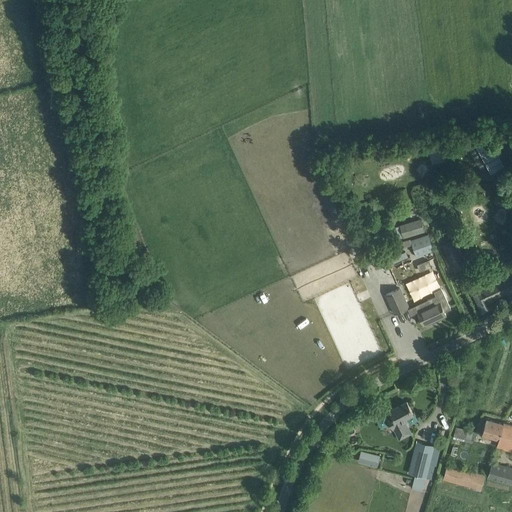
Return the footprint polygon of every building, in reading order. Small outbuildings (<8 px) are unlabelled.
[(431,165),(447,162),(445,149),(429,153),(431,165)] [(431,181),(434,191),(446,187),(443,177),(431,181)] [(352,236),(341,215),(332,219),(343,240),(352,236)] [(400,225),(401,230),(404,239),(425,232),(421,218),(412,221),(403,224),(400,225)] [(428,234),(410,240),(416,257),(434,251),(428,234)] [(442,245),(450,263),(454,273),(463,269),(462,267),(465,266),(466,267),(471,264),(465,251),(462,252),(460,247),(462,247),(458,238),(442,245)] [(372,257),(374,264),(391,258),(389,251),(372,257)] [(421,262),(424,270),(431,267),(428,260),(421,262)] [(471,278),(475,287),(472,289),(482,312),(492,307),(490,302),(511,292),(511,291),(511,290),(511,270),(494,279),(489,269),(471,278)] [(386,294),(394,313),(408,307),(399,288),(386,294)] [(434,291),(435,295),(426,300),(429,305),(417,311),(423,325),(445,314),(444,312),(451,308),(442,288),(434,291)] [(391,430),(393,429),(399,440),(412,434),(406,422),(408,421),(405,417),(413,413),(406,401),(390,410),(392,414),(385,418),(391,430)] [(481,435),(498,440),(497,447),(511,451),(511,424),(503,422),(503,423),(486,419),(483,428),(481,435)] [(452,438),(472,443),(475,432),(455,427),(452,438)] [(429,463),(433,446),(417,442),(409,473),(415,474),(425,477),(426,477),(431,478),(434,464),(429,463)] [(361,451),(359,461),(371,464),(373,454),(361,451)] [(511,467),(492,461),(487,479),(511,485),(511,467)] [(481,491),(485,476),(447,465),(442,480),(481,491)] [(415,474),(411,489),(422,491),(426,477),(425,477),(415,474)] [(461,493),(457,506),(469,509),(471,502),(476,503),(479,491),(448,483),(447,489),(461,493)]
